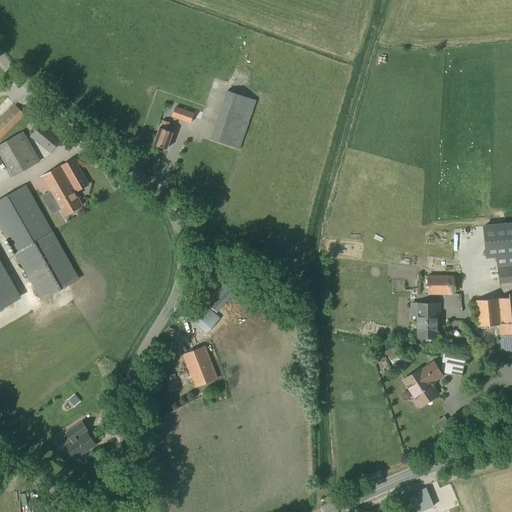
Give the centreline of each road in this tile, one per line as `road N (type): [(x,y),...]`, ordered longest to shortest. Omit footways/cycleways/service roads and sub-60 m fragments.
road 1 (unclassified): [(141,511),(123,446),(124,398),(177,296),(178,224),(168,205),(0,62)]
road 2 (secondary): [(511,442),(327,511)]
